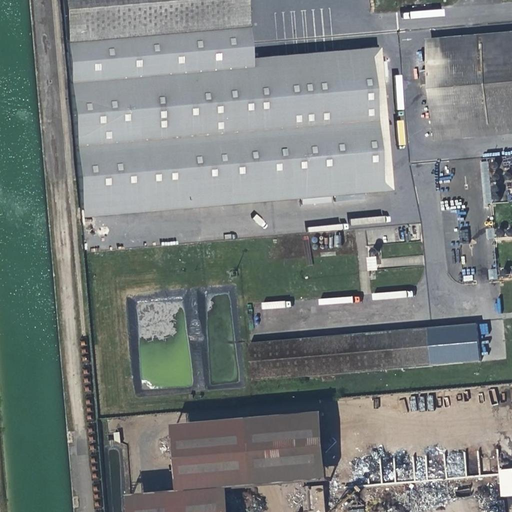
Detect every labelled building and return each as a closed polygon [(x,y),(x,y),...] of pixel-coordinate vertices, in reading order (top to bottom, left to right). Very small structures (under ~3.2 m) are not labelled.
[(63,0),(81,216),(189,207),(171,0),(63,0)] [(244,0),(171,0),(189,207),(391,189),(379,53),(250,64),(244,0)] [(437,141),(511,134),(511,32),(427,40),(437,141)] [(495,184),(506,182),(504,158),(493,159),(495,184)] [(376,270),(376,256),(366,257),(367,270),(376,270)] [(479,324),(251,344),(254,381),(482,362),(479,324)] [(325,413),(210,424),(218,511),(233,511),(232,488),(331,480),(325,413)] [(131,511),(218,511),(210,424),(176,427),(181,493),(131,496),(131,511)] [(511,496),(511,468),(504,469),(504,465),(498,465),(499,497),(511,496)] [(310,486),(311,501),(323,500),(323,485),(310,486)]
